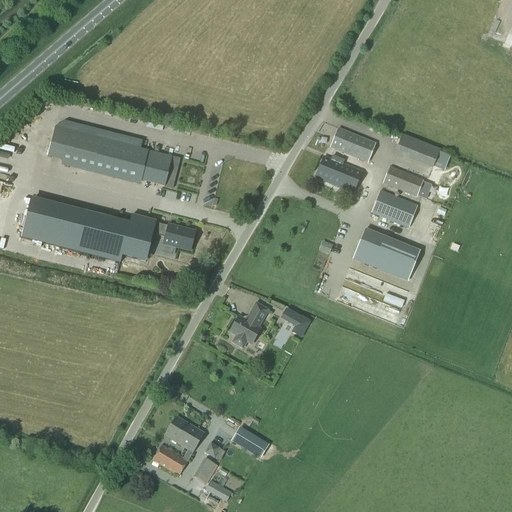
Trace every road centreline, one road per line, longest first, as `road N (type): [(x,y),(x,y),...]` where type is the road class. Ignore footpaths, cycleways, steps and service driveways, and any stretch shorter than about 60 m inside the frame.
road 1 (unclassified): [(87,511),(386,0)]
road 2 (unknown): [(250,230),(38,171),(34,139),(47,120)]
road 3 (primary): [(0,99),(115,0)]
